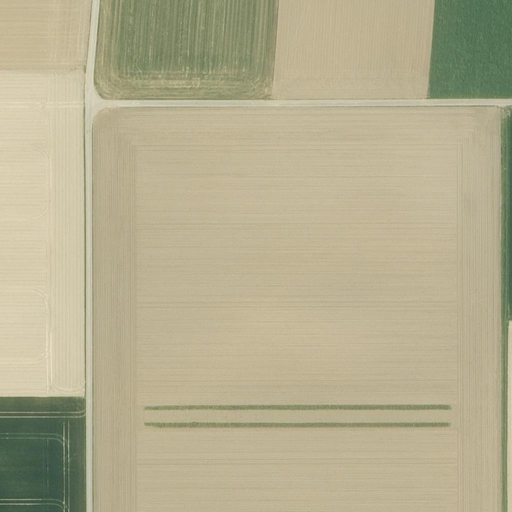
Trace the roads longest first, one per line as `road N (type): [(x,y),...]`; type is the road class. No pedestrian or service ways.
road 1 (track): [(511,101),(87,105)]
road 2 (track): [(503,101),(504,511)]
road 3 (track): [(89,511),(87,105)]
